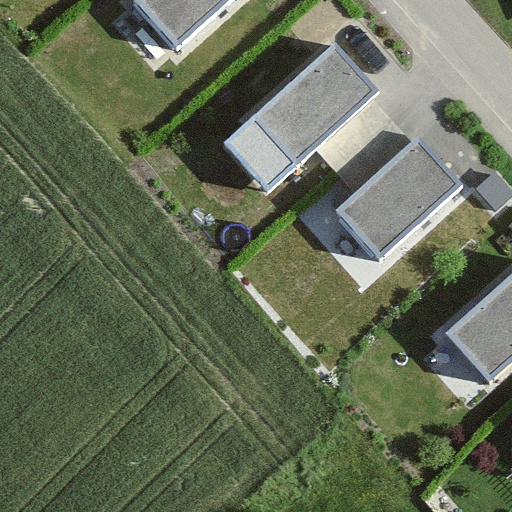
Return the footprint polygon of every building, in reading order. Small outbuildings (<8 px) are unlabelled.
[(140,0),(182,47),(235,0),(140,0)] [(321,135),(373,91),(333,43),(251,113),(291,161),(321,135)] [(373,91),(321,135),(366,185),(418,140),(373,91)] [(388,260),(465,193),(418,140),(366,185),(341,207),(388,260)] [(511,353),(511,270),(445,327),(486,374),(511,353)]
